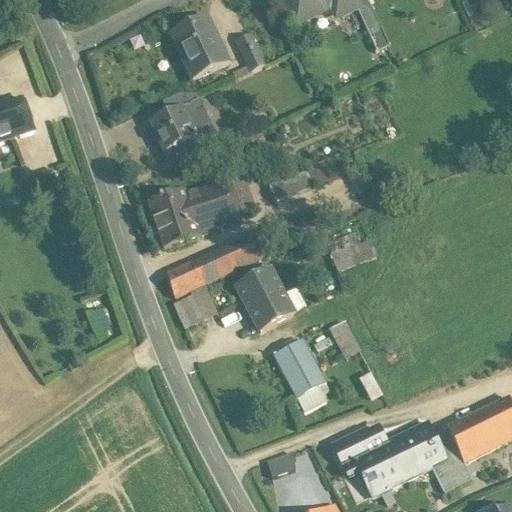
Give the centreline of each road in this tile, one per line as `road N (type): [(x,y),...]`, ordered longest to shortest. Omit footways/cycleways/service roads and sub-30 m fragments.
road 1 (secondary): [(246,511),(180,390),(60,52),(31,0)]
road 2 (track): [(164,347),(0,461)]
